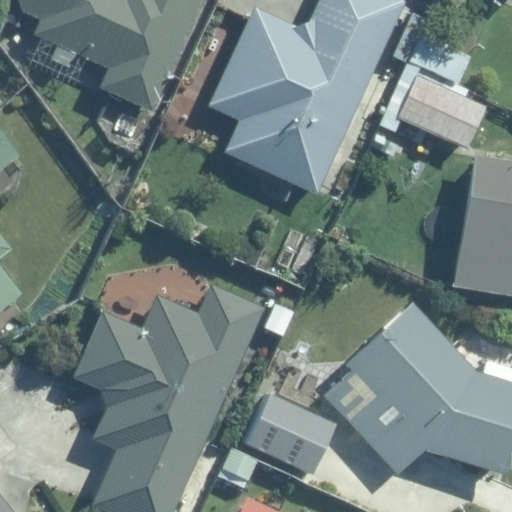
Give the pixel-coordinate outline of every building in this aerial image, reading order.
[(146,113),(197,0),(10,0),(11,2),(13,4),(14,7),(16,9),(17,11),(19,13),(21,14),(36,21),(28,38),(100,70),(91,88),(146,113)] [(313,197),(401,4),(393,0),(318,0),(304,33),(249,8),(202,110),(232,123),(218,153),(313,197)] [(425,32),(410,64),(459,87),(474,56),(425,32)] [(403,72),(385,113),(463,148),(482,107),(403,72)] [(0,297),(8,292),(0,281),(0,251),(4,249),(0,243),(0,173),(15,162),(0,143),(0,297)] [(511,166),(466,159),(446,290),(511,300),(511,166)] [(100,511),(168,511),(253,315),(207,295),(199,313),(153,293),(136,332),(96,315),(70,377),(102,391),(83,436),(110,448),(85,505),(100,511)] [(465,372),(405,304),(335,364),(346,376),(322,396),(387,472),(412,453),(491,477),(511,406),(511,370),(483,362),(478,376),(465,372)] [(328,420),(267,394),(243,449),(304,475),(328,420)] [(278,511),(241,493),(231,511),(278,511)]
